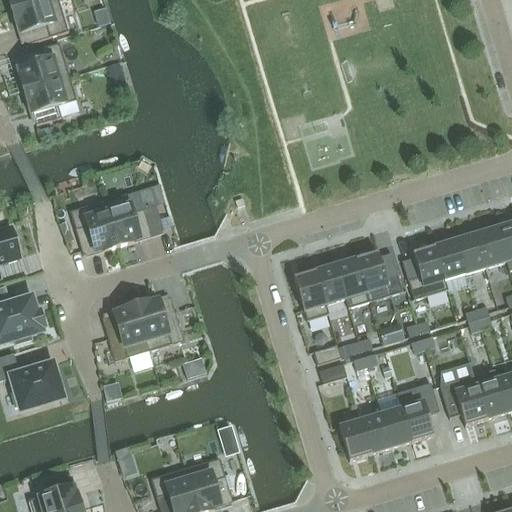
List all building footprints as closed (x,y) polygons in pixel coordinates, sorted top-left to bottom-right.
[(7,0),(12,14),(48,3),(46,0),(7,0)] [(16,30),(17,29),(19,37),(20,36),(24,48),(68,35),(58,0),(48,3),(12,14),(16,30)] [(59,46),(15,59),(18,71),(17,71),(19,79),(18,79),(23,94),(69,80),(59,46)] [(23,94),(28,110),(29,110),(31,117),(32,116),(36,128),(61,121),(79,115),(76,103),(69,80),(23,94)] [(163,234),(155,209),(143,213),(132,216),(126,198),(104,204),(118,250),(133,246),(132,245),(140,243),(139,241),(151,238),(163,234)] [(242,202),(235,203),(236,210),(243,208),(242,202)] [(118,250),(104,204),(69,215),(82,258),(94,255),(95,256),(102,254),(102,255),(118,250)] [(65,225),(58,228),(66,246),(73,243),(65,225)] [(511,226),(495,232),(505,265),(511,263),(511,226)] [(0,267),(20,262),(11,230),(0,233),(0,267)] [(495,232),(474,238),(484,271),(505,265),(495,232)] [(474,238),(454,244),(464,278),(484,271),(474,238)] [(434,250),(433,250),(443,284),(464,278),(454,244),(434,250)] [(413,261),(401,265),(413,303),(446,293),(443,284),(433,250),(411,256),(413,261)] [(355,262),(355,263),(368,305),(390,299),(402,295),(390,258),(378,262),(376,255),(355,262)] [(355,263),(334,269),(345,302),(347,312),(368,305),(355,263)] [(334,269),(315,275),(325,308),(345,302),(344,302),(334,269)] [(306,324),(328,318),(325,308),(315,275),(315,274),(293,281),(306,324)] [(9,307),(4,290),(0,291),(0,348),(14,344),(15,348),(30,343),(29,339),(42,336),(40,331),(44,329),(40,316),(36,317),(31,300),(9,307)] [(151,304),(135,309),(149,355),(183,344),(170,300),(158,304),(158,303),(151,305),(151,304)] [(113,318),(101,321),(115,365),(149,355),(135,309),(120,313),(120,314),(113,316),(113,318)] [(475,314),(478,323),(488,320),(485,310),(475,314)] [(467,327),(478,323),(475,314),(464,317),(467,327)] [(488,320),(478,323),(481,333),(491,330),(488,320)] [(481,333),(478,323),(467,327),(470,337),(481,333)] [(426,325),(416,328),(419,338),(429,335),(426,325)] [(419,338),(416,328),(406,331),(408,341),(419,338)] [(431,340),(421,344),(424,353),(434,350),(431,340)] [(368,342),(358,345),(361,355),(371,352),(368,342)] [(424,353),(421,344),(410,347),(413,356),(424,353)] [(361,355),(358,345),(348,348),(351,358),(361,355)] [(340,361),(336,348),(312,356),(316,368),(340,361)] [(0,383),(10,381),(20,414),(62,401),(52,367),(18,377),(12,358),(0,361),(0,383)] [(373,358),(363,361),(366,371),(376,368),(373,358)] [(366,371),(363,361),(352,364),(355,374),(366,371)] [(346,380),(342,367),(318,374),(322,388),(346,380)] [(496,384),(493,374),(472,381),(485,423),(486,423),(506,417),(496,384)] [(511,378),(496,384),(506,417),(511,414),(511,378)] [(485,423),(472,381),(439,391),(449,422),(461,419),(464,430),(486,424),(486,423),(485,423)] [(427,419),(438,416),(430,387),(397,397),(401,412),(411,445),(411,446),(433,440),(427,419)] [(411,445),(401,412),(380,418),(390,452),(410,446),(411,445)] [(390,452),(380,418),(360,424),(370,458),(371,458),(390,452)] [(370,458),(360,424),(338,431),(349,465),(371,459),(371,458),(370,458)] [(227,428),(212,431),(217,456),(232,453),(227,428)] [(128,451),(114,455),(117,463),(131,458),(128,451)] [(184,472),(196,511),(215,511),(221,510),(220,509),(232,506),(219,462),(184,472)] [(150,483),(158,511),(196,511),(184,472),(150,483)] [(28,503),(30,511),(79,511),(80,511),(76,496),(75,497),(73,489),(72,490),(68,478),(43,485),(46,497),(28,503)]
